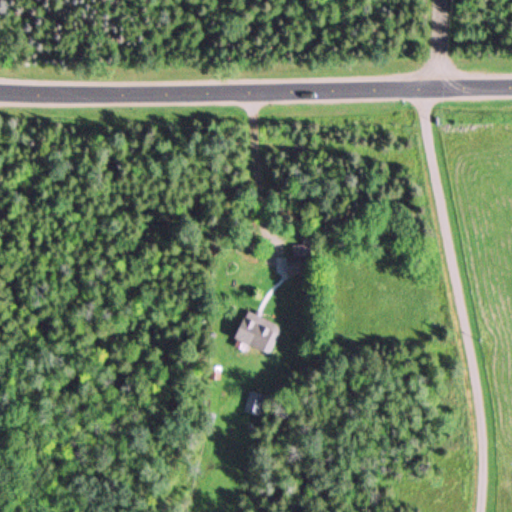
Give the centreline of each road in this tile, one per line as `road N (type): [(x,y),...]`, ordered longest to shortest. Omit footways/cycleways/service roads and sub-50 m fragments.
road 1 (secondary): [(0,92),(77,98),(511,88)]
road 2 (residential): [(417,90),(483,418),(481,511)]
